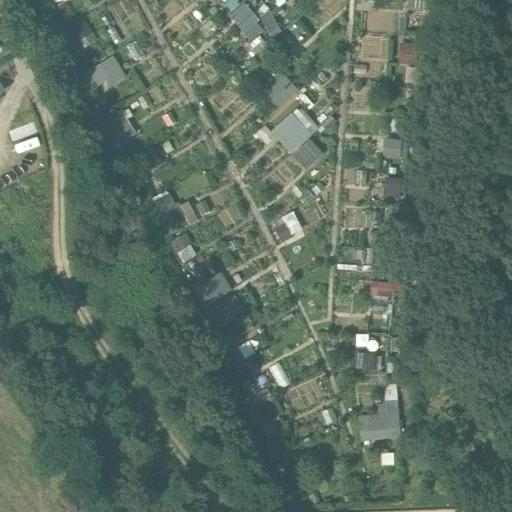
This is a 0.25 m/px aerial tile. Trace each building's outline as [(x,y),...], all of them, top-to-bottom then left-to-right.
[(262,12),(255,18),(241,3),(226,17),(255,48),(277,28),(262,12)] [(72,53),(79,64),(87,58),(82,51),(99,39),(82,14),(66,25),(81,47),(72,53)] [(115,57),(84,69),(93,91),(123,78),(115,57)] [(272,107),(289,97),(281,84),(264,94),(272,107)] [(319,153),(306,138),(317,128),(296,105),(268,131),(303,169),(319,153)] [(116,145),(135,133),(121,111),(102,123),(116,145)] [(191,200),(175,205),(170,193),(154,198),(166,233),(198,222),(191,200)] [(192,286),(203,307),(232,293),(221,272),(192,286)] [(234,294),(205,310),(215,328),(244,313),(234,294)] [(378,369),(379,357),(352,354),(351,366),(378,369)] [(275,399),(250,409),(262,438),(287,427),(275,399)]
